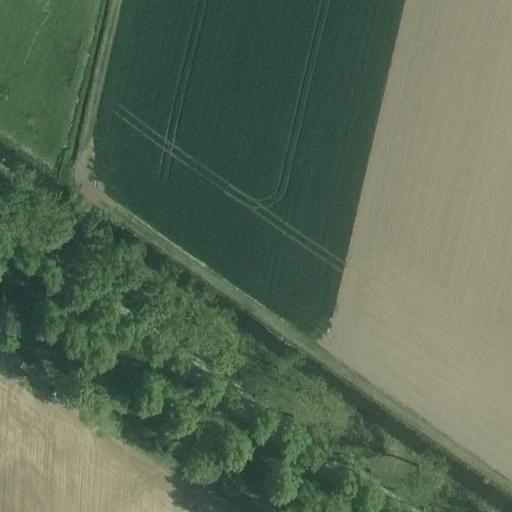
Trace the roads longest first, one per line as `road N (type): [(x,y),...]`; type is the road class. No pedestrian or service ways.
road 1 (track): [(80,196),(117,211),(511,488)]
road 2 (secondary): [(394,511),(0,235)]
road 3 (track): [(314,511),(92,349),(33,291),(0,243)]
road 4 (track): [(118,0),(76,210),(41,214),(0,188)]
road 5 (track): [(0,351),(233,511)]
